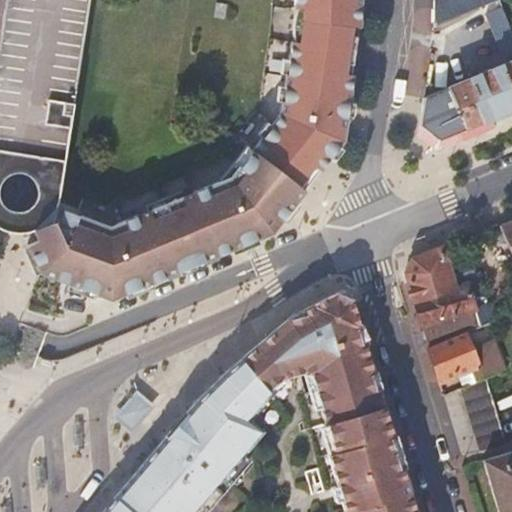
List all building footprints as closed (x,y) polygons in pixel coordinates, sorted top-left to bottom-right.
[(0,233),(5,236),(10,238),(17,238),(24,237),(29,236),(35,234),(40,231),(46,226),(51,219),(54,213),(57,207),(59,199),(89,0),(5,0),(0,36),(0,233)] [(272,0),(271,25),(259,108),(218,163),(99,214),(59,199),(57,207),(76,217),(76,222),(108,233),(129,225),(128,220),(150,210),(153,215),(184,202),(183,197),(207,186),(210,191),(232,182),(241,170),(238,166),(251,149),(279,113),(290,43),(301,44),(304,26),(305,8),(294,8),(293,0),(272,0)] [(279,113),(251,149),(302,189),(341,139),(350,77),(358,26),(358,0),(293,0),(294,8),(305,8),(304,26),(301,44),(290,43),(279,113)] [(420,122),(439,140),(511,110),(511,27),(500,0),(488,0),(487,1),(492,14),(481,19),(496,54),(507,50),(511,61),(424,97),(423,107),(420,122)] [(434,0),(435,23),(487,1),(488,0),(434,0)] [(446,86),(450,65),(438,63),(433,84),(446,86)] [(506,124),(511,121),(511,110),(439,140),(429,144),(438,152),(470,139),(506,124)] [(439,140),(420,122),(418,135),(429,144),(439,140)] [(76,217),(57,207),(54,213),(51,219),(46,226),(40,231),(35,234),(29,236),(24,249),(34,270),(50,276),(73,284),(109,298),(127,290),(158,277),(270,231),(302,189),(251,149),(238,166),(241,170),(232,182),(210,191),(207,186),(183,197),(184,202),(153,215),(150,210),(128,220),(129,225),(108,233),(76,222),(76,217)] [(511,216),(497,222),(510,253),(511,257),(511,216)] [(455,290),(452,279),(441,245),(412,257),(405,270),(416,308),(427,345),(466,330),(486,321),(473,283),(455,290)] [(475,271),(452,279),(455,290),(473,283),(486,321),(493,319),(475,271)] [(296,315),(242,360),(266,389),(268,391),(282,380),(306,371),(314,376),(338,456),(331,457),(347,511),(416,511),(396,443),(362,326),(353,300),(336,294),(296,315)] [(469,368),(474,382),(486,377),(503,369),(491,339),(472,347),(466,330),(427,345),(435,370),(437,379),(438,380),(469,368)] [(192,511),(197,506),(204,511),(207,511),(251,462),(243,455),(262,433),(247,421),(270,394),(268,391),(266,389),(242,360),(223,375),(183,418),(133,476),(113,499),(114,500),(103,511),(192,511)] [(508,447),(486,377),(474,382),(462,386),(483,454),(508,447)] [(136,401),(117,423),(130,434),(149,412),(136,401)] [(511,511),(511,450),(485,459),(500,511),(511,511)]
